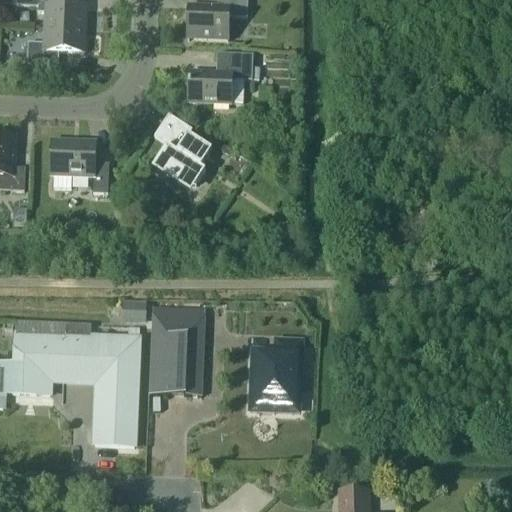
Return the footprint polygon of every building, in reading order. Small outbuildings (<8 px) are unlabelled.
[(41,9),(41,0),(13,0),(13,8),(41,9)] [(247,21),(247,0),(217,0),(217,11),(189,10),(188,40),(228,42),(229,20),(247,21)] [(45,8),(44,31),(85,33),(86,10),(45,8)] [(85,33),(44,31),(44,46),(28,45),(27,68),(58,69),(59,55),(84,56),(85,33)] [(216,76),(190,75),(189,105),(231,107),(243,107),(244,84),(252,84),(252,83),(253,72),(253,58),(217,57),(216,76)] [(200,171),(212,153),(188,138),(192,133),(168,117),(156,135),(170,144),(157,164),(159,168),(162,172),(165,175),(168,178),(171,180),(171,181),(175,183),(179,185),(183,187),(187,188),(191,189),(196,189),(205,174),(200,171)] [(24,195),(25,171),(14,170),(15,139),(0,138),(0,179),(3,180),(2,194),(24,195)] [(71,192),(72,179),(94,180),(93,197),(107,197),(108,167),(95,167),(96,146),(54,144),(52,178),(54,178),(53,191),(71,192)] [(122,308),(121,326),(145,327),(146,309),(122,308)] [(201,400),(204,339),(205,319),(151,317),(148,397),(201,400)] [(134,451),(138,343),(91,341),(91,328),(17,325),(16,338),(14,337),(13,366),(0,365),(0,412),(3,413),(3,397),(50,399),(50,376),(62,376),(62,382),(97,383),(94,449),(134,451)] [(256,408),(293,409),(295,362),(300,363),(300,347),(278,346),(277,360),(258,359),(256,408)] [(368,511),(368,494),(339,494),(339,511),(368,511)]
